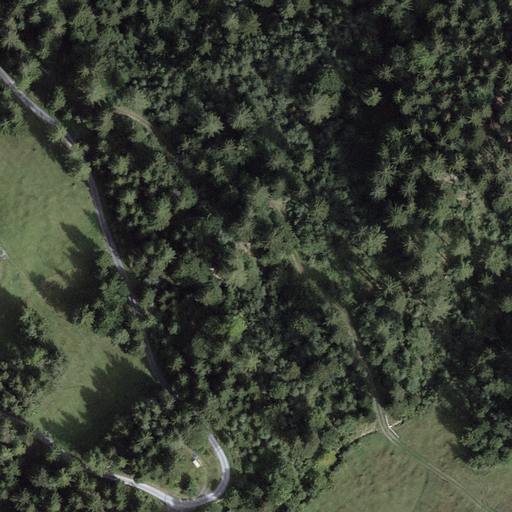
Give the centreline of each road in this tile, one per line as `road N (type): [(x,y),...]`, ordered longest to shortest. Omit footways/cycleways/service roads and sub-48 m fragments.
road 1 (track): [(0,38),(73,127),(164,360),(220,448),(227,473),(224,487),(207,498),(177,504),(82,467),(19,419),(0,414)]
road 2 (track): [(491,511),(405,452),(364,328),(233,213),(198,161),(0,2)]
